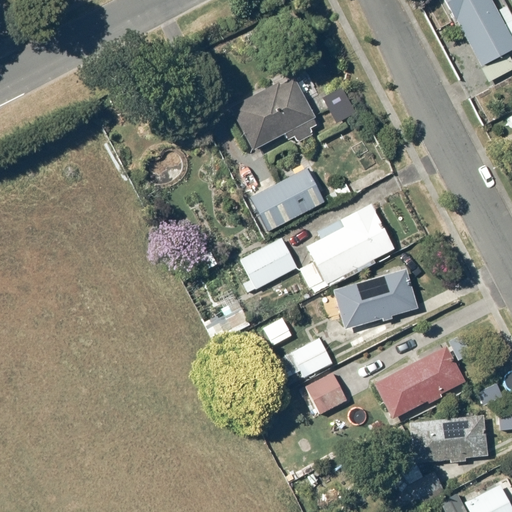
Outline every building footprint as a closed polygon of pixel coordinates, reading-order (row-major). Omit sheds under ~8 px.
[(511,17),(505,4),(495,9),(490,0),(444,0),(479,65),(511,47),(511,40),(511,39),(511,38),(511,17)] [(511,69),(511,61),(509,55),(482,68),(488,81),(511,69)] [(318,131),(294,77),(224,107),(243,151),(281,135),(285,145),(318,131)] [(321,201),(304,168),(248,198),(265,231),(321,201)] [(392,248),(368,203),(316,231),(320,239),(305,247),(312,261),(297,269),(310,293),(392,248)] [(282,237),(239,259),(248,277),(241,281),(247,293),(297,267),(282,237)] [(211,249),(170,269),(178,285),(219,265),(211,249)] [(403,269),(333,290),(335,296),(322,300),(327,318),(338,314),(343,330),(415,307),(403,269)] [(319,337),(290,352),(295,361),(279,369),(287,385),(332,363),(319,337)] [(461,383),(442,345),(371,381),(390,419),(461,383)] [(345,401),(332,372),(304,385),(316,414),(345,401)] [(503,377),(474,391),(482,408),(511,394),(503,377)] [(465,461),(464,457),(485,454),(480,414),(407,423),(413,463),(447,459),(447,464),(465,461)] [(411,475),(384,489),(396,511),(413,511),(442,497),(430,473),(415,481),(411,475)] [(458,491),(439,501),(444,511),(510,511),(505,501),(511,497),(511,481),(508,474),(462,498),(458,491)]
